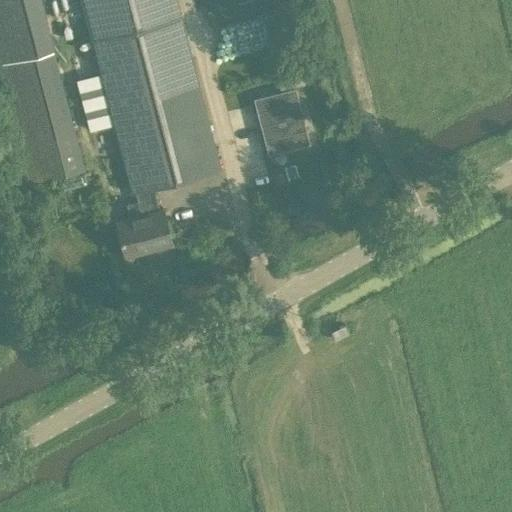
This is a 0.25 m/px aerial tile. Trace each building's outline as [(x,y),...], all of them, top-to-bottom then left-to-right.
[(132,191),(136,190),(153,186),(219,169),(180,16),(176,0),(81,0),(91,38),(92,38),(132,191)] [(54,47),(0,60),(0,75),(24,167),(28,182),(85,167),(54,47)] [(100,72),(75,77),(88,140),(115,133),(100,72)] [(296,87),(254,97),(268,153),(310,142),(296,87)] [(153,186),(136,190),(139,200),(127,203),(131,217),(118,221),(127,254),(173,242),(163,208),(159,209),(153,186)]
